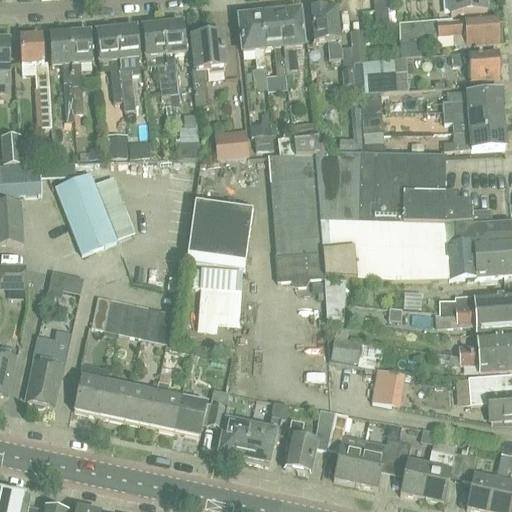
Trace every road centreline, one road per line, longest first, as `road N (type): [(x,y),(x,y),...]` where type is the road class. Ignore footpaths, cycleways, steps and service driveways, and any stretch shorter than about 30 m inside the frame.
road 1 (primary): [(261,511),(0,455)]
road 2 (residential): [(0,10),(130,0)]
